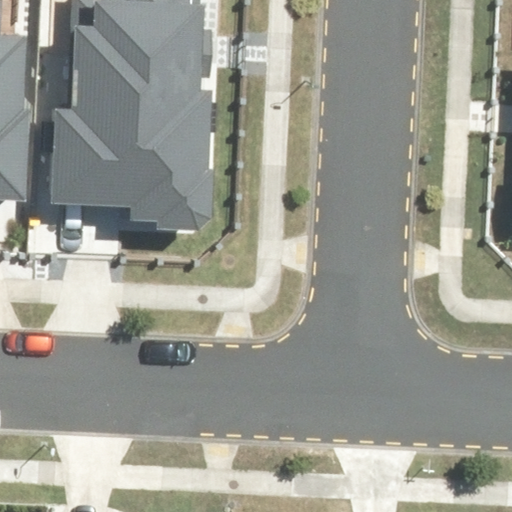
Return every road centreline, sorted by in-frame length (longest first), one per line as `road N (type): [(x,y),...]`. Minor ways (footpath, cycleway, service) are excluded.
road 1 (residential): [(381,0),(362,407)]
road 2 (residential): [(0,385),(362,407)]
road 3 (residential): [(362,407),(511,414)]
